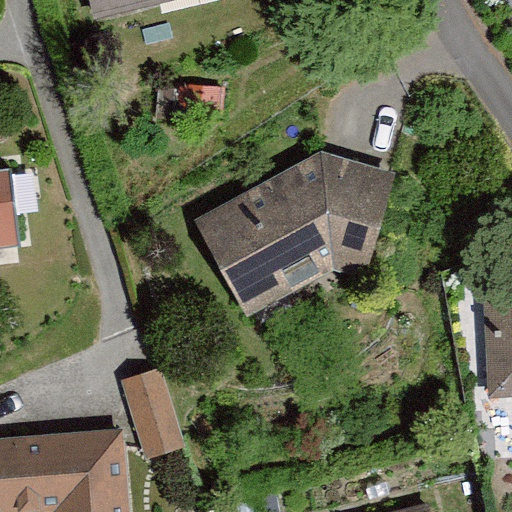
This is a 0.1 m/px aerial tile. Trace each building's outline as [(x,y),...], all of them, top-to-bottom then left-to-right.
[(88,0),(93,24),(211,0),(88,0)] [(201,228),(252,323),(340,277),(373,287),(406,185),(329,160),(201,228)] [(0,254),(21,253),(14,176),(0,177),(0,254)] [(511,282),(490,283),(495,406),(511,404),(511,282)] [(163,376),(122,391),(150,468),(191,454),(163,376)] [(0,511),(132,511),(129,438),(0,444),(0,511)]
